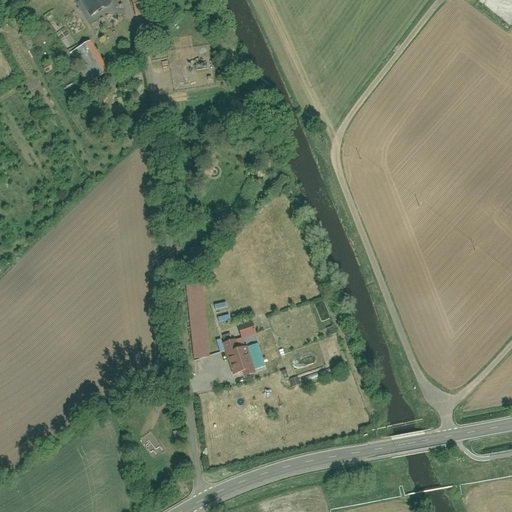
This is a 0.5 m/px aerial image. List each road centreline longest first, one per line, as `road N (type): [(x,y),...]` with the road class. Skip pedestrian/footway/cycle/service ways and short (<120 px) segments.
road 1 (residential): [(148,69),(198,500)]
road 2 (tertiary): [(198,500),(314,462),(511,425)]
